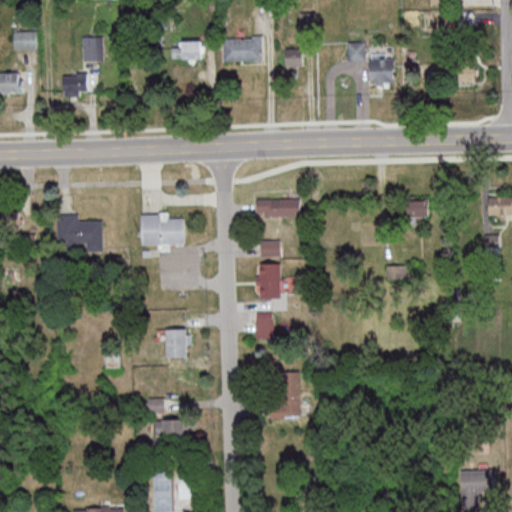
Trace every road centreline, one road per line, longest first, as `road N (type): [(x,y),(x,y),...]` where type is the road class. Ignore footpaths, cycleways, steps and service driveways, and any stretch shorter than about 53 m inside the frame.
road 1 (tertiary): [(511,138),(0,150)]
road 2 (residential): [(234,511),(226,145)]
road 3 (residential): [(509,139),(506,0)]
